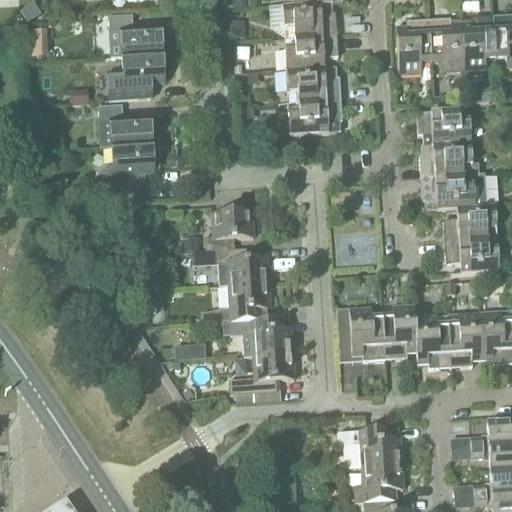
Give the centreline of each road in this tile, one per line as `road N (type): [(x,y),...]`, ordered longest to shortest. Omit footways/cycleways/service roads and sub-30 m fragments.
road 1 (residential): [(206,0),(214,176),(318,173)]
road 2 (residential): [(329,411),(318,173)]
road 3 (secondary): [(106,499),(0,351)]
road 4 (residential): [(388,172),(379,0)]
road 5 (residential): [(199,442),(235,420),(329,411)]
